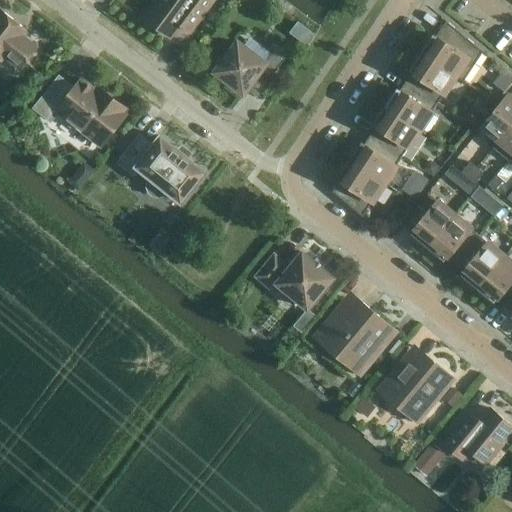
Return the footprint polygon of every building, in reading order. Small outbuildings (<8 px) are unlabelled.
[(157,0),(144,18),(170,38),(180,24),(191,33),(215,0),(157,0)] [(26,30),(1,10),(0,11),(0,59),(1,60),(5,56),(21,69),(37,48),(21,35),(26,30)] [(421,52),(456,76),(464,82),(483,52),(446,21),(436,36),(433,34),(429,40),(427,39),(421,48),(423,50),(421,52)] [(306,28),(299,37),(307,44),(315,35),(306,28)] [(265,63),(238,43),(216,72),(232,84),(235,81),(246,89),(259,72),(269,79),(285,58),(274,50),(265,63)] [(412,72),(406,81),(438,102),(456,76),(421,52),(419,55),(417,53),(411,63),(413,64),(409,70),(412,72)] [(511,76),(504,70),(493,83),(503,91),(511,80),(511,76)] [(74,89),(59,77),(34,108),(51,121),(58,111),(64,116),(64,122),(70,127),(76,126),(101,145),(126,114),(123,112),(126,109),(108,95),(106,98),(82,79),(74,89)] [(420,129),(438,102),(406,81),(400,90),(397,88),(393,94),(391,93),(385,102),(387,104),(385,106),(420,129)] [(511,98),(508,96),(483,126),(498,139),(511,122),(511,98)] [(470,105),(462,117),(474,126),(482,114),(470,105)] [(402,156),(420,129),(385,106),(384,109),(382,107),(375,117),(377,118),(373,124),(376,126),(370,135),(402,156)] [(0,108),(0,121),(2,123),(8,115),(0,108)] [(511,122),(498,139),(492,147),(509,161),(511,157),(511,122)] [(384,183),(402,156),(370,135),(364,144),(361,142),(357,148),(355,147),(349,156),(351,158),(349,160),(384,183)] [(153,146),(140,136),(119,162),(133,173),(137,168),(151,179),(148,182),(148,187),(150,192),(153,195),(158,196),(163,194),(166,190),(181,202),(205,172),(160,136),(153,146)] [(363,216),(384,183),(349,160),(348,163),(346,161),(340,171),(342,172),(338,178),(340,180),(333,192),(363,216)] [(424,169),(423,169),(433,176),(440,166),(430,160),(427,163),(424,169)] [(468,177),(476,168),(470,162),(462,172),(468,177)] [(452,164),(446,171),(454,177),(460,170),(452,164)] [(476,168),(468,177),(475,182),(482,173),(476,168)] [(415,170),(402,189),(415,198),(428,179),(415,170)] [(76,172),(68,182),(78,190),(87,180),(76,172)] [(495,190),(503,181),(496,175),(488,185),(495,190)] [(479,185),(471,195),(481,203),(489,193),(479,185)] [(419,206),(404,223),(413,231),(411,233),(417,238),(415,240),(424,247),(425,245),(428,247),(454,215),(429,193),(419,206)] [(502,207),(497,213),(507,221),(511,215),(502,207)] [(454,215),(428,247),(430,249),(429,251),(437,258),(439,256),(444,261),(446,258),(455,265),(480,235),(479,235),(457,217),(454,215)] [(480,235),(455,265),(460,269),(463,272),(461,275),(467,279),(465,281),(474,288),(475,286),(478,288),(504,256),(485,240),(480,235)] [(156,238),(149,246),(158,253),(164,245),(156,238)] [(333,278),(302,252),(289,269),(286,267),(288,265),(274,254),(256,276),(270,287),(276,279),(278,281),(277,283),(308,309),(333,278)] [(511,262),(504,256),(478,288),(480,290),(478,292),(484,297),(487,299),(489,298),(494,302),(496,299),(505,306),(511,297),(511,262)] [(343,304),(315,337),(343,360),(351,350),(368,364),(396,330),(362,302),(354,312),(343,304)] [(405,360),(379,390),(393,402),(398,397),(422,416),(454,378),(429,358),(418,371),(405,360)] [(452,387),(443,399),(452,407),(462,395),(452,387)] [(364,398),(355,408),(367,417),(376,407),(364,398)] [(469,412),(443,443),(463,460),(471,451),(487,464),(511,432),(511,426),(490,408),(480,421),(469,412)] [(445,454),(433,443),(414,465),(427,476),(445,454)]
